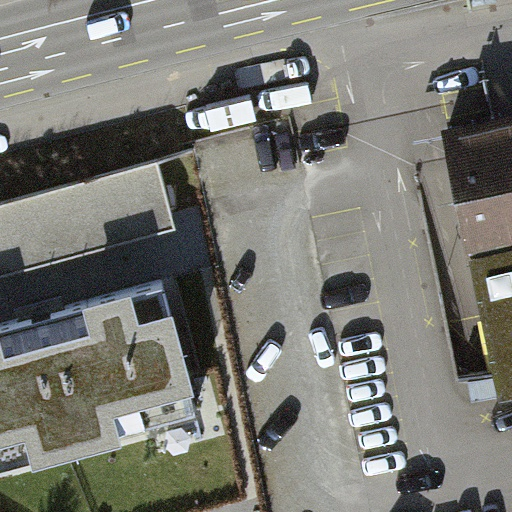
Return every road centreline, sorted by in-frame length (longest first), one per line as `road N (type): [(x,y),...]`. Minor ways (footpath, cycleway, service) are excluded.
road 1 (unknown): [(284,198),(0,276)]
road 2 (primary): [(0,53),(199,0)]
